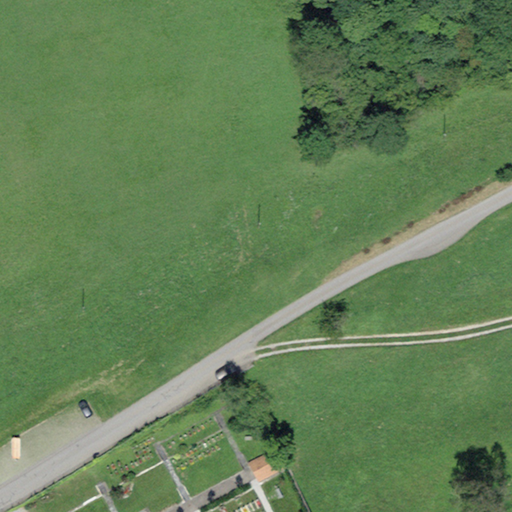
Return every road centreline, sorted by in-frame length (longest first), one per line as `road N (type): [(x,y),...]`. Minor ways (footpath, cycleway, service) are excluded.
road 1 (residential): [(0,498),(324,292),(511,196)]
road 2 (track): [(221,359),(452,335),(511,320)]
